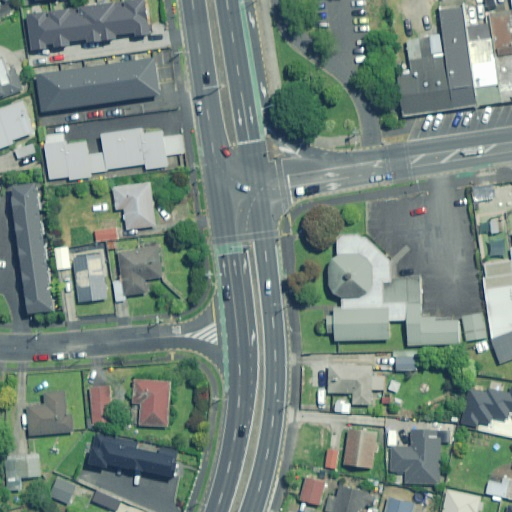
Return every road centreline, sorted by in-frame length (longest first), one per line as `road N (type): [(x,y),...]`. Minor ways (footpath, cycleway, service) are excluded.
road 1 (primary): [(256,184),(276,365),(252,511)]
road 2 (residential): [(0,343),(237,331)]
road 3 (primary): [(220,188),(193,0)]
road 4 (primary): [(216,511),(239,395),(237,331)]
road 5 (tertiary): [(339,171),(511,145)]
road 6 (primary): [(237,331),(220,188)]
road 7 (primary): [(246,97),(283,138),(339,171)]
